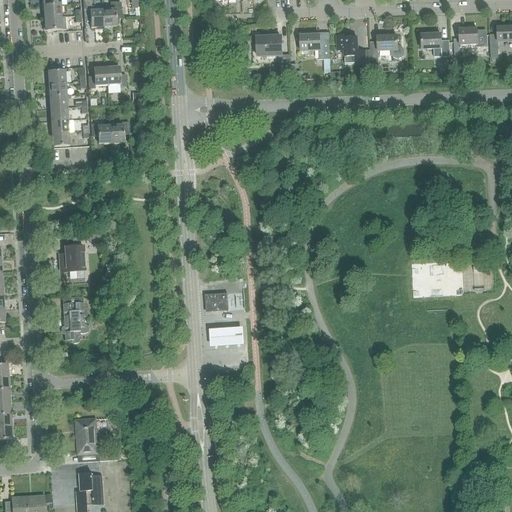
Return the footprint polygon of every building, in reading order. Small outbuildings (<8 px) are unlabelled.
[(90,0),(82,0),(84,23),(90,22),(91,29),(104,29),(102,12),(94,12),(94,8),(91,8),(90,0)] [(114,3),(110,3),(110,11),(102,12),(104,29),(116,28),(116,21),(122,20),(121,8),(114,8),(114,3)] [(44,7),(45,19),(61,18),(60,6),(44,7)] [(61,18),(45,19),(46,32),(62,31),(61,18)] [(490,36),(490,58),(498,58),(498,43),(511,42),(511,27),(497,28),(497,35),(490,36)] [(460,40),(454,40),(455,56),(461,56),(461,47),(478,46),(478,48),(487,48),(486,32),(477,32),(477,29),(460,30),(460,40)] [(399,47),(398,47),(397,37),(396,37),(396,35),(394,34),(389,34),(388,36),(388,37),(377,38),(378,45),(370,45),(370,51),(370,61),(378,61),(378,52),(392,51),(392,52),(392,54),(392,55),(393,56),(394,57),(395,58),(396,58),(398,58),(401,57),(402,56),(403,55),(403,53),(403,51),(402,49),(401,48),(400,48),(399,47)] [(442,35),(421,36),(422,50),(434,50),(434,58),(450,57),(449,42),(442,42),(442,35)] [(320,36),(300,37),(301,52),(318,51),(319,60),(330,60),(330,44),(320,44),(320,36)] [(351,36),(336,36),(337,51),(344,51),(344,57),(345,57),(346,64),(355,64),(355,65),(371,64),(370,61),(370,51),(358,51),(357,39),(351,39),(351,36)] [(257,39),(258,57),(278,56),(279,79),(291,78),(291,65),(290,56),(282,56),(281,38),(257,39)] [(296,65),(291,65),(291,78),(291,81),(301,81),(301,72),(296,72),(296,65)] [(119,68),(107,69),(108,86),(120,85),(120,88),(127,88),(126,75),(120,75),(119,68)] [(108,86),(107,69),(94,70),(95,77),(88,78),(89,90),(96,89),(96,87),(108,86)] [(48,73),(49,86),(66,85),(65,72),(48,73)] [(49,86),(50,98),(66,97),(66,85),(49,86)] [(50,98),(51,111),(67,109),(66,97),(50,98)] [(51,111),(52,123),(68,122),(67,109),(51,111)] [(52,123),(52,135),(69,134),(68,122),(52,123)] [(123,126),(110,127),(111,144),(124,144),(123,136),(130,135),(129,123),(123,124),(123,126)] [(111,144),(110,127),(98,128),(98,125),(91,126),(92,138),(98,137),(99,145),(111,144)] [(69,134),(52,135),(53,148),(70,147),(69,134)] [(59,256),(60,273),(85,272),(83,247),(65,248),(65,255),(59,256)] [(231,310),(230,292),(207,294),(208,301),(209,301),(209,311),(231,310)] [(83,310),(83,303),(83,299),(62,300),(65,342),(71,342),(72,343),(72,344),(73,344),(73,345),(74,345),(75,345),(76,345),(77,345),(78,344),(79,343),(79,342),(80,341),(85,341),(85,335),(86,335),(86,334),(87,333),(88,332),(88,331),(88,330),(88,329),(87,328),(87,327),(86,327),(86,326),(85,326),(84,325),(84,319),(85,318),(86,318),(86,317),(87,316),(87,315),(87,314),(87,313),(87,312),(86,311),(85,310),(84,310),(83,310)] [(5,300),(6,309),(13,308),(13,300),(5,300)] [(225,310),(212,311),(213,329),(206,330),(207,348),(245,345),(244,327),(226,329),(225,310)] [(0,365),(0,379),(8,379),(7,365),(0,365)] [(0,379),(0,391),(9,391),(8,379),(0,379)] [(0,391),(0,403),(10,403),(9,391),(0,391)] [(0,403),(0,416),(11,416),(10,403),(0,403)] [(0,416),(0,428),(11,428),(11,416),(0,416)] [(79,456),(98,455),(96,421),(77,422),(79,456)] [(0,428),(0,447),(6,447),(5,441),(12,440),(11,428),(0,428)] [(118,453),(99,454),(100,462),(118,461),(118,453)] [(81,492),(77,493),(78,511),(88,511),(88,506),(104,505),(102,477),(93,477),(92,474),(80,475),(81,492)] [(12,503),(4,503),(4,511),(44,511),(44,497),(12,498),(12,503)]
